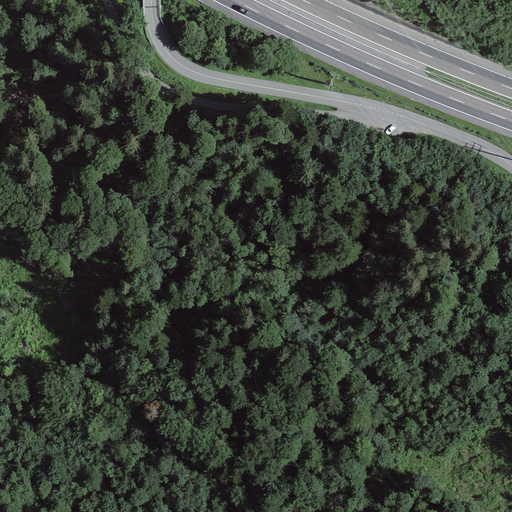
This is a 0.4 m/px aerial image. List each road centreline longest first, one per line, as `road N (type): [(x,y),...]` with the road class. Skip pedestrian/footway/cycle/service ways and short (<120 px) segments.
road 1 (unclassified): [(151,0),(156,34),(188,69),(382,109),(511,165)]
road 2 (track): [(382,109),(363,118),(190,99),(156,83),(138,63),(107,0)]
road 3 (motorway): [(233,0),(511,120)]
road 4 (motorway): [(511,88),(303,0)]
road 5 (track): [(156,83),(0,104)]
